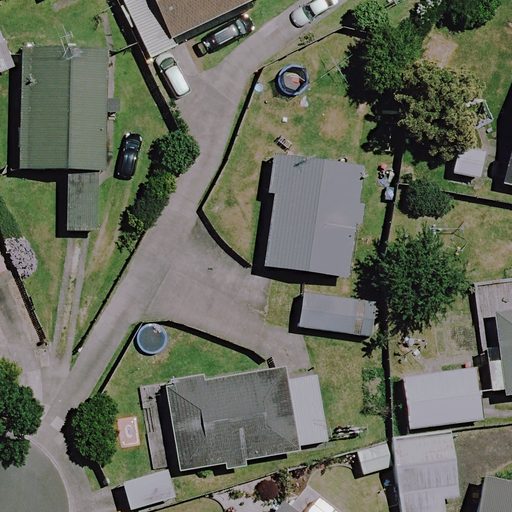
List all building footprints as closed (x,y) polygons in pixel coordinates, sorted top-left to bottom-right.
[(125,0),(153,59),(186,44),(182,35),(257,0),(125,0)] [(24,169),(73,170),(71,230),(103,231),(105,172),(108,172),(112,50),(28,47),(24,169)] [(482,152),(449,147),(443,182),(477,187),(482,152)] [(269,267),(353,279),(369,169),(276,156),(270,195),(279,196),(269,267)] [(0,276),(8,273),(0,253),(0,276)] [(378,302),(303,293),(298,330),(374,339),(378,302)] [(511,395),(511,311),(501,313),(511,395)] [(290,367),(210,380),(209,375),(178,380),(179,386),(171,387),(185,472),(229,465),(231,471),(253,468),(252,461),(305,452),(304,448),(333,443),(322,375),(293,380),(290,367)] [(479,369),(403,379),(411,432),(486,422),(479,369)] [(456,431),(395,439),(404,511),(450,511),(449,501),(465,498),(456,431)] [(172,472),(126,485),(135,511),(180,498),(172,472)] [(314,504),(315,474),(294,473),(292,503),(314,504)] [(511,511),(511,479),(486,474),(477,511),(511,511)] [(301,511),(289,502),(281,511),(301,511)]
